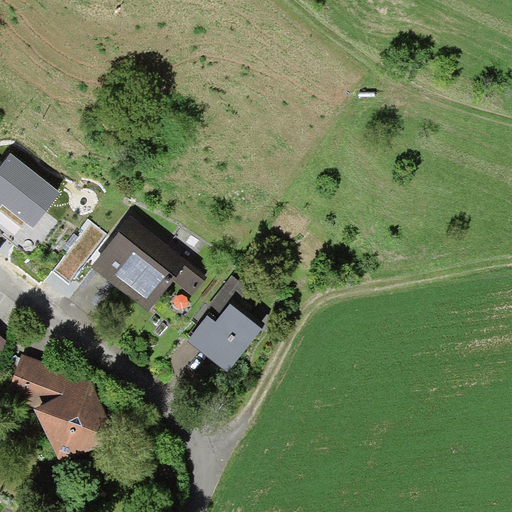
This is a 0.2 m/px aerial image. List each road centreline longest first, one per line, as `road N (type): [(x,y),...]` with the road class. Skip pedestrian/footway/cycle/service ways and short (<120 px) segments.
road 1 (track): [(205,454),(309,302),(511,258)]
road 2 (residential): [(0,277),(147,388),(205,454),(190,511)]
road 3 (track): [(511,114),(422,88),(286,0)]
